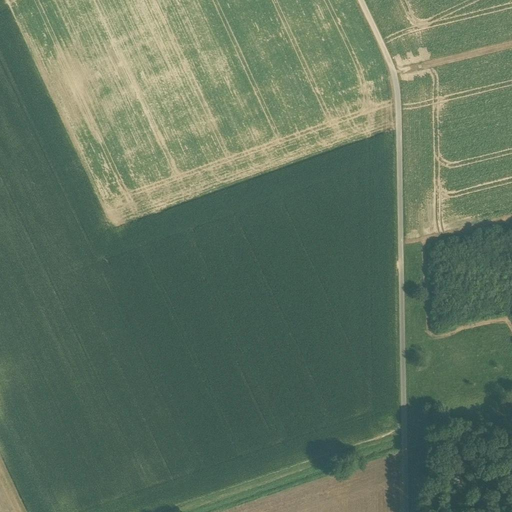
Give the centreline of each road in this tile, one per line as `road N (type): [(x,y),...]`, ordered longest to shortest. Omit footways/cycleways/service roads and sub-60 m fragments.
road 1 (track): [(406,511),(395,73),(360,0)]
road 2 (track): [(511,45),(395,73)]
